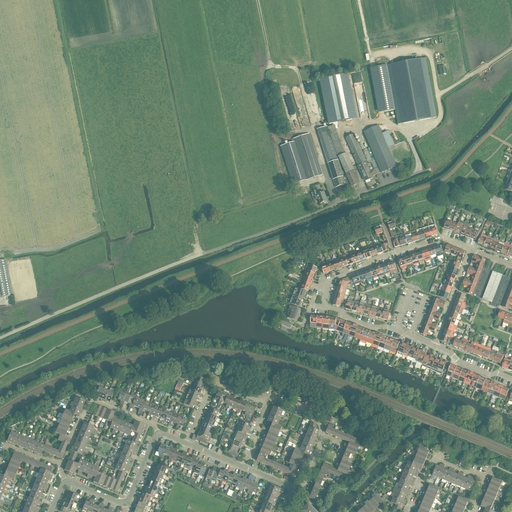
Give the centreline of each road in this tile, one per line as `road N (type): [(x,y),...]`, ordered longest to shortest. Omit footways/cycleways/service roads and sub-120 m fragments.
road 1 (unclassified): [(0,338),(335,205)]
road 2 (residential): [(395,330),(322,306),(328,282),(440,239),(468,249)]
road 3 (residential): [(61,466),(91,399),(153,424),(157,433)]
road 4 (residential): [(406,511),(433,458),(484,478),(472,511)]
road 5 (residential): [(291,489),(305,481),(323,432),(302,408),(269,397)]
